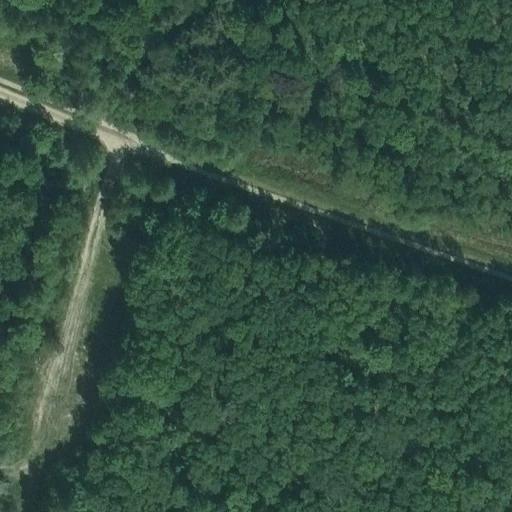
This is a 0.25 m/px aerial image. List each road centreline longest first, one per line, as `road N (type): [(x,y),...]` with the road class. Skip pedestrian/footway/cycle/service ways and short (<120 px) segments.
road 1 (track): [(121,145),(175,153),(511,269)]
road 2 (track): [(29,511),(36,423),(93,236)]
road 3 (track): [(121,145),(0,94)]
